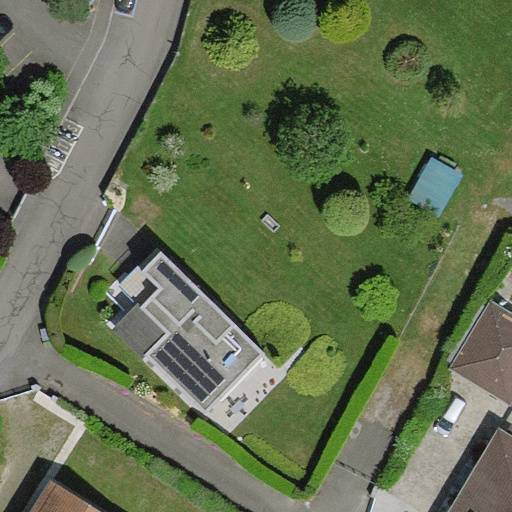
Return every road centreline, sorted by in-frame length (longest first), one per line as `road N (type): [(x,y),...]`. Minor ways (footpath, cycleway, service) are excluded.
road 1 (residential): [(161,0),(148,46),(0,341)]
road 2 (unknown): [(343,511),(457,311)]
